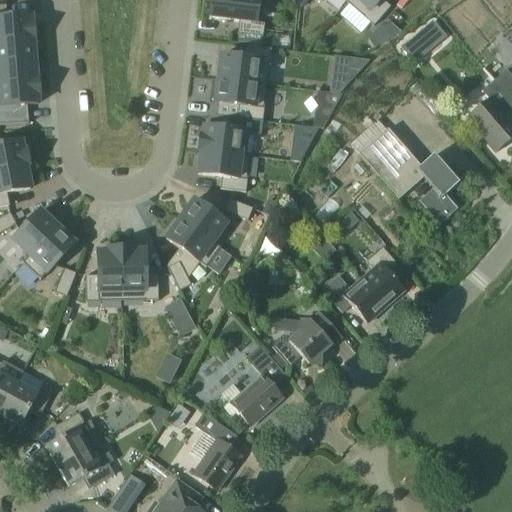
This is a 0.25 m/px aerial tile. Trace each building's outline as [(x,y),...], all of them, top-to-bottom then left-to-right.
[(257,0),(211,0),(209,19),(238,22),(254,24),(257,0)] [(292,0),(291,1),(300,10),(309,0),(292,0)] [(380,0),(348,0),(346,4),(364,19),(381,0),(380,0)] [(381,0),(364,19),(373,27),(390,8),(381,0)] [(0,42),(32,40),(32,41),(33,40),(32,26),(31,26),(30,17),(6,19),(0,19),(0,42)] [(379,50),(401,32),(391,21),(370,40),(379,50)] [(254,24),(238,22),(237,35),(262,38),(264,25),(254,24)] [(400,49),(414,65),(446,38),(432,22),(400,49)] [(0,63),(34,61),(32,41),(32,40),(0,42),(0,63)] [(245,47),(244,60),(269,63),(271,50),(245,47)] [(269,63),(244,60),(220,57),(217,80),(266,86),(269,63)] [(369,62),(351,60),(348,77),(354,78),(369,62)] [(36,82),(34,61),(0,63),(0,85),(36,83),(36,82)] [(511,102),(511,77),(506,71),(494,82),(511,102)] [(266,86),(217,80),(217,83),(214,82),(211,100),(215,101),(214,104),(238,107),(263,110),(264,110),(266,86)] [(37,82),(36,82),(36,83),(0,85),(0,108),(26,106),(37,105),(37,96),(38,96),(37,82)] [(511,102),(494,82),(481,92),(488,100),(467,118),(496,153),(511,139),(511,125),(508,121),(508,116),(511,112),(511,102)] [(323,127),(324,115),(335,115),(337,94),(319,93),(317,127),(323,127)] [(0,126),(27,125),(26,106),(0,108),(0,126)] [(238,107),(236,120),(254,122),(254,121),(262,122),(263,110),(238,107)] [(252,135),(254,122),(236,120),(229,119),(227,131),(248,134),(252,135)] [(248,134),(227,131),(203,128),(202,138),(200,138),(198,151),(201,151),(200,152),(245,158),(245,156),(248,134)] [(359,156),(371,169),(398,201),(423,179),(433,191),(419,203),(440,226),(460,208),(451,197),(448,200),(445,197),(458,186),(433,157),(420,168),(388,131),(359,156)] [(0,147),(0,171),(25,167),(25,166),(27,165),(25,152),(23,153),(21,143),(0,147)] [(307,150),(291,148),(289,163),(300,164),(307,150)] [(245,158),(200,152),(198,176),(221,179),(247,182),(250,157),(245,156),(245,158)] [(25,167),(0,171),(0,195),(6,195),(30,190),(25,167)] [(247,182),(221,179),(220,191),(245,194),(247,182)] [(6,195),(0,195),(0,208),(9,207),(6,195)] [(216,247),(229,227),(193,201),(179,221),(215,247),(216,247)] [(252,210),(228,201),(223,213),(247,222),(252,210)] [(261,214),(270,218),(277,205),(267,201),(261,214)] [(28,257),(29,258),(56,229),(39,212),(12,241),(28,257)] [(9,215),(0,219),(0,234),(16,226),(9,215)] [(164,235),(167,237),(165,240),(205,269),(219,249),(216,247),(215,247),(179,221),(178,223),(175,220),(164,235)] [(58,230),(56,229),(29,258),(28,257),(22,264),(40,281),(74,245),(71,243),(74,240),(61,228),(58,230)] [(385,309),(405,292),(395,281),(399,277),(393,270),(397,266),(383,249),(366,264),(373,271),(361,281),(385,309)] [(120,251),(121,302),(145,302),(145,276),(144,253),(134,253),(134,250),(120,251)] [(121,302),(120,251),(106,251),(107,253),(97,253),(97,277),(97,303),(121,302)] [(178,264),(167,270),(178,292),(190,286),(178,264)] [(66,299),(75,275),(63,270),(54,294),(66,299)] [(145,276),(145,302),(158,302),(157,276),(145,276)] [(97,303),(97,277),(85,277),(85,303),(97,303)] [(385,309),(361,281),(350,290),(339,277),(322,292),(343,314),(351,307),(367,325),(385,309)] [(182,339),(198,331),(182,299),(167,307),(182,339)] [(289,343),(272,343),(273,350),(291,369),(303,359),(310,366),(319,367),(320,356),(331,346),(332,347),(341,339),(319,314),(309,323),(301,322),(300,333),(289,343)] [(261,377),(241,395),(233,386),(217,401),(231,417),(237,412),(250,427),(282,400),(272,389),(286,377),(260,348),(246,360),(261,377)] [(157,378),(173,385),(184,361),(168,354),(157,378)] [(0,414),(17,383),(24,371),(23,371),(23,372),(3,362),(1,364),(0,363),(0,414)] [(0,414),(21,426),(30,407),(41,413),(53,392),(42,386),(43,383),(23,373),(24,371),(17,383),(0,414)] [(57,467),(88,449),(88,448),(101,441),(90,421),(84,424),(78,413),(57,425),(63,436),(45,446),(57,467)] [(236,436),(203,414),(194,427),(215,442),(192,475),(217,492),(241,457),(228,448),(236,436)] [(57,467),(68,487),(87,477),(93,487),(114,475),(108,464),(109,459),(103,449),(99,448),(90,453),(88,449),(57,467)] [(130,473),(109,510),(112,511),(129,511),(146,483),(130,473)] [(200,498),(176,481),(159,505),(156,503),(153,503),(146,511),(201,511),(194,507),(200,498)]
